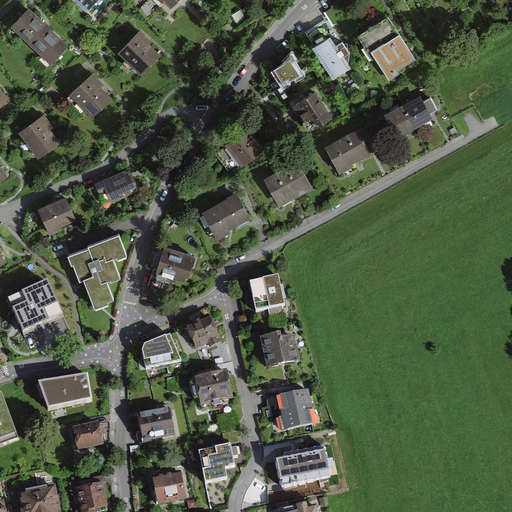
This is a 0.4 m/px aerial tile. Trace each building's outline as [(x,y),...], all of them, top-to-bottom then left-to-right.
[(36,7),(17,24),(53,61),(71,44),(36,7)] [(412,60),(385,18),(354,39),(369,60),(371,59),(386,81),(396,75),(394,72),(412,60)] [(347,70),(343,64),(348,54),(333,29),(328,31),(331,36),(323,41),(320,36),(311,42),(313,46),(309,49),(329,81),(347,70)] [(158,54),(136,33),(115,54),(137,76),(158,54)] [(277,66),(266,73),(278,92),(302,75),(287,53),(275,64),(277,66)] [(104,82),(93,70),(70,91),(92,116),(113,97),(101,84),(104,82)] [(0,81),(0,107),(13,98),(0,81)] [(303,122),(309,132),(324,123),(317,113),(320,112),(309,95),(289,108),(300,124),(303,122)] [(415,97),(377,116),(390,140),(403,134),(401,131),(425,119),(423,115),(430,111),(424,99),(417,102),(415,97)] [(22,132),(40,157),(63,140),(54,129),(58,126),(48,113),(22,132)] [(241,130),(211,155),(229,176),(258,151),(241,130)] [(352,132),(320,150),(333,175),(346,168),(344,164),(364,154),(352,132)] [(0,182),(9,176),(0,164),(4,161),(0,155),(0,182)] [(292,198),(309,189),(294,163),(277,172),(292,198)] [(141,190),(132,169),(102,182),(111,203),(141,190)] [(274,208),(292,198),(277,172),(260,182),(274,208)] [(80,219),(69,196),(42,208),(53,231),(80,219)] [(244,221),(231,197),(195,216),(210,244),(226,236),(224,232),(244,221)] [(86,275),(97,306),(111,301),(110,299),(116,297),(110,279),(123,275),(117,258),(130,253),(123,233),(91,244),(92,246),(71,253),(74,263),(77,262),(82,276),(86,275)] [(167,246),(160,271),(153,269),(148,287),(172,294),(177,276),(190,280),(197,254),(167,246)] [(247,313),(281,307),(275,278),(242,285),(247,313)] [(63,313),(48,280),(7,298),(23,332),(63,313)] [(180,328),(187,350),(210,343),(211,346),(222,343),(213,317),(180,328)] [(266,335),(272,365),(300,359),(294,329),(266,335)] [(144,368),(180,358),(170,331),(146,343),(143,347),(144,368)] [(229,371),(198,376),(203,404),(234,398),(229,371)] [(88,375),(39,383),(48,411),(92,402),(88,375)] [(281,408),(285,428),(312,423),(309,407),(313,406),(309,387),(281,392),(285,408),(281,408)] [(3,393),(0,394),(0,438),(16,434),(3,393)] [(172,408),(140,415),(145,440),(177,433),(172,408)] [(98,422),(74,428),(79,451),(104,446),(98,422)] [(231,444),(198,451),(205,483),(227,478),(225,468),(235,466),(231,444)] [(277,458),(282,485),(330,475),(325,448),(277,458)] [(152,480),(155,492),(185,485),(182,474),(152,480)] [(76,487),(80,511),(92,511),(92,510),(110,507),(106,483),(76,487)] [(155,492),(157,503),(187,496),(185,485),(155,492)] [(56,511),(51,487),(19,494),(22,511),(56,511)] [(297,509),(286,511),(318,511),(317,505),(308,507),(306,501),(296,503),(297,509)]
